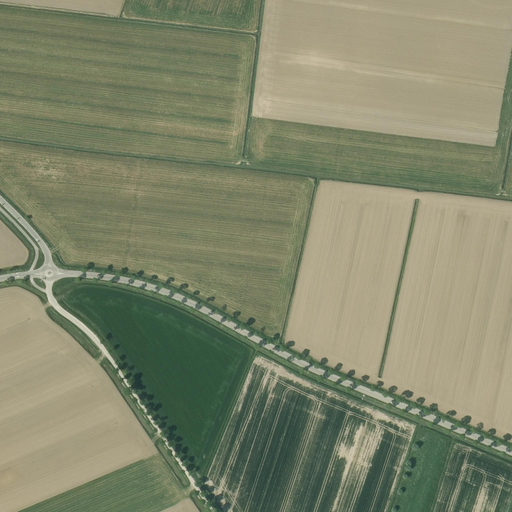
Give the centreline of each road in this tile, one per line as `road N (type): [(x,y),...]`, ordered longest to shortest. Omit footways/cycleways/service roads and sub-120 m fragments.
road 1 (tertiary): [(511,455),(288,358),(171,295),(126,280),(56,273)]
road 2 (unclassified): [(211,511),(93,334),(59,308),(50,278)]
